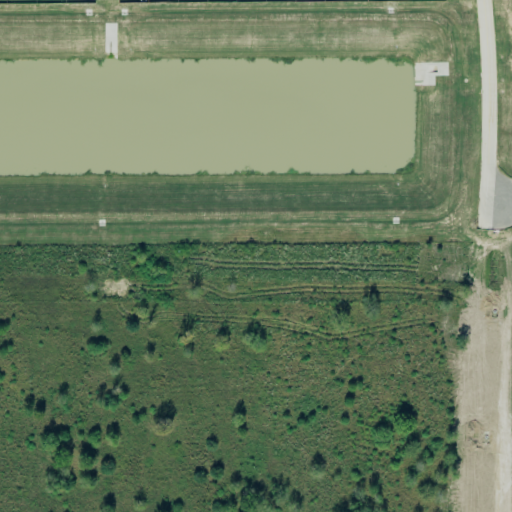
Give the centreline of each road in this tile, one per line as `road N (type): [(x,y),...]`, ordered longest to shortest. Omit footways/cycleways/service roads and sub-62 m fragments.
road 1 (residential): [(480,0),(486,151),(469,511)]
road 2 (residential): [(192,511),(192,329),(175,318),(0,319)]
road 3 (residential): [(356,511),(364,273)]
